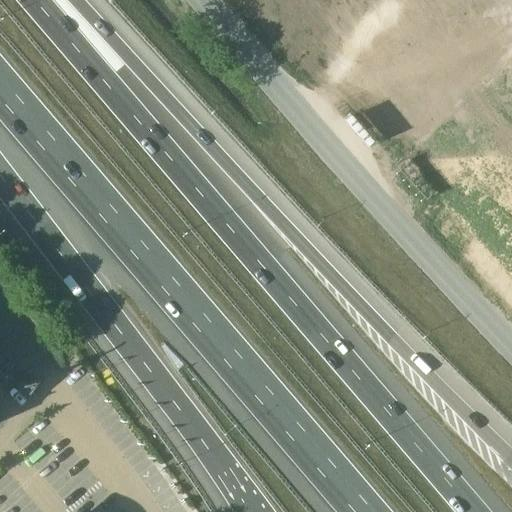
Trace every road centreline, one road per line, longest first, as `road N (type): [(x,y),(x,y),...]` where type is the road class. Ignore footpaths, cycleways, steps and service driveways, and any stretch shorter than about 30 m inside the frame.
road 1 (motorway): [(477,511),(35,0)]
road 2 (motorway): [(511,456),(215,153),(78,0)]
road 3 (motorway): [(0,85),(366,511)]
road 4 (unclassified): [(205,0),(511,347)]
road 5 (motorway): [(0,174),(249,511)]
